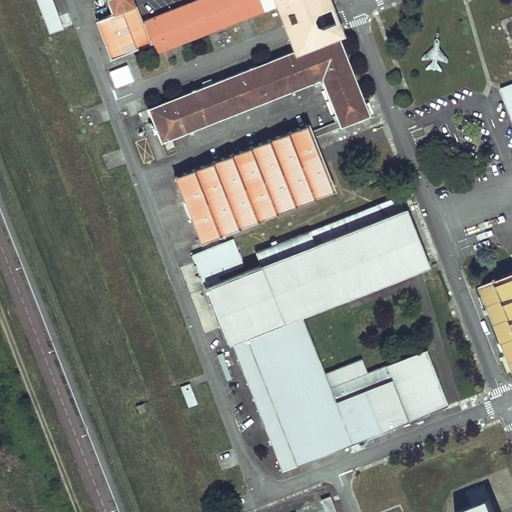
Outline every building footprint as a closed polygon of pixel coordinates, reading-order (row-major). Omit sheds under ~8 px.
[(38,0),(51,34),(64,29),(52,0),(38,0)] [(197,0),(141,22),(132,0),(108,0),(114,14),(97,21),(112,59),(150,44),(154,55),(265,11),(277,7),(289,2),(291,7),(279,11),(284,25),(307,16),(301,0),(197,0)] [(284,25),(285,26),(287,33),(314,23),(313,20),(315,13),(330,7),(327,0),(301,0),(307,16),(284,25)] [(289,2),(277,7),(279,11),(291,7),(289,2)] [(314,23),(287,33),(295,51),(337,35),(340,33),(336,23),(322,29),(315,26),(314,23)] [(295,51),(148,109),(161,142),(321,79),(338,122),(340,127),(368,116),(368,115),(363,104),(337,35),(295,51)] [(432,53),(424,53),(424,69),(443,69),(442,40),(432,40),(432,53)] [(511,84),(501,88),(511,116),(511,84)] [(368,102),(363,104),(368,115),(372,113),(368,102)] [(338,122),(308,133),(310,138),(340,127),(338,122)] [(305,126),(175,177),(200,243),(331,191),(310,138),(308,133),(305,126)] [(260,266),(205,287),(228,344),(231,343),(282,472),(448,406),(426,350),(367,373),(361,359),(324,374),(301,315),(422,267),(427,266),(400,196),(255,252),(260,266)] [(233,239),(193,255),(203,281),(243,265),(233,239)] [(511,274),(482,287),(485,296),(489,306),(511,363),(511,274)] [(485,296),(480,297),(485,308),(489,306),(485,296)] [(190,384),(181,388),(189,408),(197,404),(190,386),(190,384)] [(147,402),(137,406),(140,414),(147,411),(146,409),(149,407),(147,402)] [(335,511),(329,496),(321,500),(325,511),(335,511)] [(471,507),(458,511),(493,511),(489,500),(471,507)]
